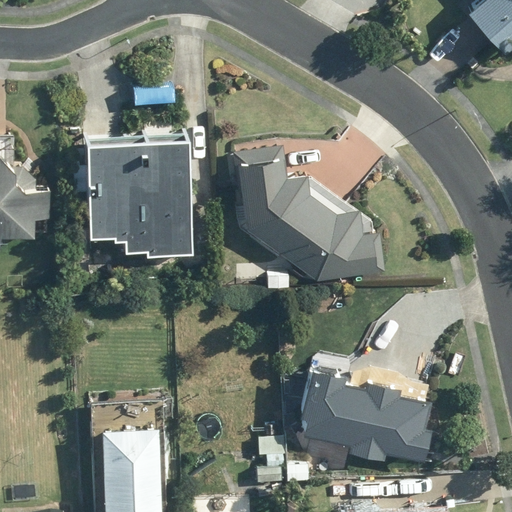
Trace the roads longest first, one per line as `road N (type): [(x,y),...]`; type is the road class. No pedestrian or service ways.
road 1 (residential): [(244,0),(394,94),(436,134),(469,176),(511,304)]
road 2 (residential): [(0,43),(65,38),(133,0)]
